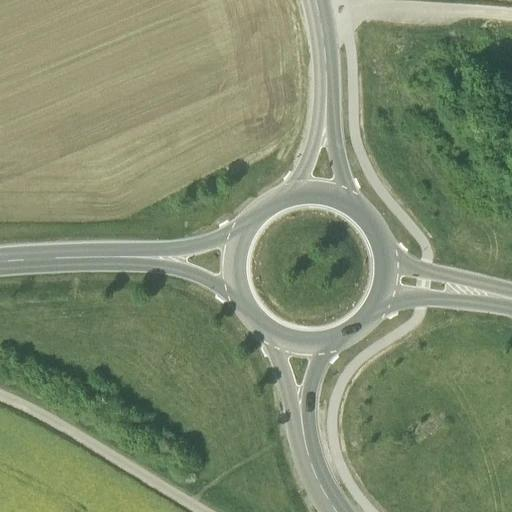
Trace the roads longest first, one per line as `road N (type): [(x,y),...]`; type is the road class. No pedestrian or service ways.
road 1 (secondary): [(232,261),(105,256),(0,266)]
road 2 (tertiary): [(317,0),(325,44),(319,192)]
road 3 (track): [(319,12),(511,9)]
road 4 (track): [(224,511),(59,414)]
road 5 (tertiary): [(335,511),(310,461),(299,410),(299,343)]
road 6 (secondary): [(384,275),(511,299)]
road 7 (secondary): [(319,192),(285,195),(257,211),(232,261)]
road 8 (secondary): [(299,343),(352,330),(375,305),(384,275)]
